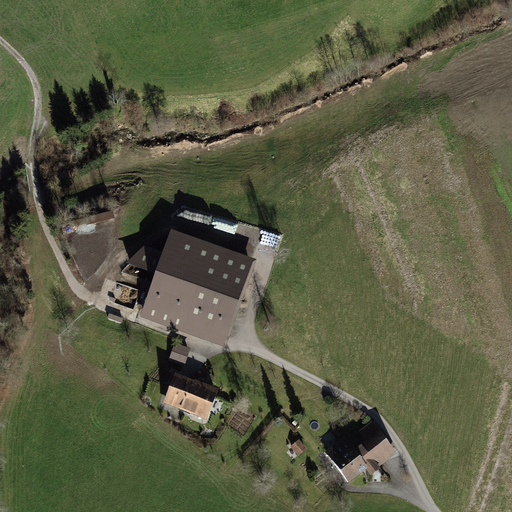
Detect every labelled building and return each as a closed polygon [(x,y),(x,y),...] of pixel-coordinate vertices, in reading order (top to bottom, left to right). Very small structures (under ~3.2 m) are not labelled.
[(252,258),(174,230),(166,253),(146,246),(138,268),(159,275),(145,315),(222,343),(252,258)] [(169,360),(184,366),(191,350),(176,344),(169,360)] [(217,387),(172,372),(161,402),(207,418),(217,387)] [(370,419),(326,452),(351,485),(395,452),(370,419)] [(300,441),(292,448),(300,456),(307,449),(300,441)]
